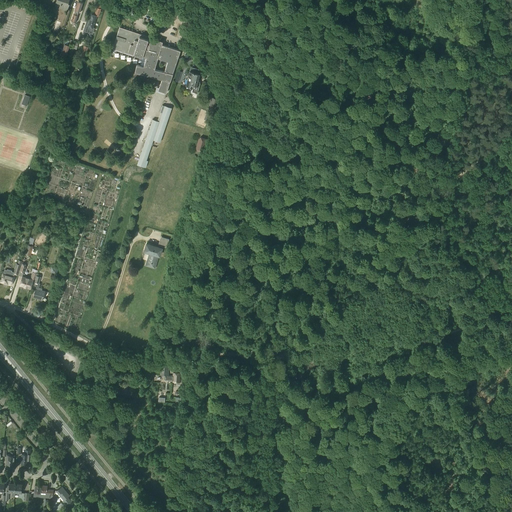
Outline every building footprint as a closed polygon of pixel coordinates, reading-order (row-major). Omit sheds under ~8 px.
[(56,0),(55,2),(61,4),(60,8),(66,11),(69,3),(68,3),(68,0),(56,0)] [(75,9),(71,21),(71,22),(71,23),(72,24),(73,24),(74,24),(75,23),(75,22),(76,22),(79,12),(80,13),(83,3),(79,2),(76,10),(75,9)] [(95,13),(94,15),(96,16),(98,16),(102,4),(98,2),(97,7),(96,7),(95,13)] [(86,20),(83,29),(90,32),(90,30),(93,31),(94,28),(93,27),(96,16),(94,15),(95,13),(92,12),(89,20),(88,20),(86,20)] [(119,27),(113,47),(133,54),(142,57),(142,58),(141,58),(140,58),(139,59),(139,60),(138,60),(138,61),(139,62),(139,63),(140,63),(140,66),(136,65),(134,72),(161,79),(158,90),(166,93),(170,81),(170,82),(173,74),(172,74),(180,50),(161,44),(162,41),(119,27)] [(65,44),(61,55),(66,57),(70,45),(65,44)] [(84,45),(80,57),(85,58),(89,47),(84,45)] [(191,67),(186,85),(190,87),(188,91),(197,93),(200,83),(197,83),(201,70),(191,67)] [(211,97),(208,107),(216,109),(219,100),(211,97)] [(159,122),(152,120),(138,162),(147,165),(148,161),(146,161),(153,140),(160,142),(171,108),(162,105),(160,112),(162,113),(159,122)] [(198,139),(196,147),(196,150),(201,152),(203,150),(206,141),(205,138),(200,137),(198,139)] [(146,243),(144,251),(151,253),(148,261),(147,261),(146,265),(154,268),(158,255),(159,255),(162,248),(159,247),(160,246),(166,248),(169,239),(161,236),(158,245),(159,245),(158,247),(146,243)] [(27,245),(25,254),(30,256),(33,246),(27,245)] [(3,274),(1,281),(5,282),(4,284),(7,284),(8,281),(12,282),(13,277),(14,274),(14,272),(11,272),(12,270),(7,269),(7,270),(5,270),(3,274)] [(22,276),(20,285),(30,288),(31,284),(33,284),(36,273),(33,272),(31,279),(22,276)] [(35,288),(33,297),(38,298),(38,299),(38,300),(41,301),(42,300),(45,291),(35,288)] [(160,364),(160,375),(165,375),(165,380),(172,381),(172,382),(179,382),(180,373),(173,372),(173,375),(168,375),(169,365),(160,364)] [(22,453),(21,463),(28,463),(29,450),(26,449),(25,453),(22,453)] [(35,484),(34,491),(47,492),(46,495),(50,495),(50,490),(47,489),(47,485),(41,485),(41,484),(35,484)] [(62,501),(65,505),(70,500),(67,497),(69,496),(62,486),(56,490),(64,500),(62,501)]
